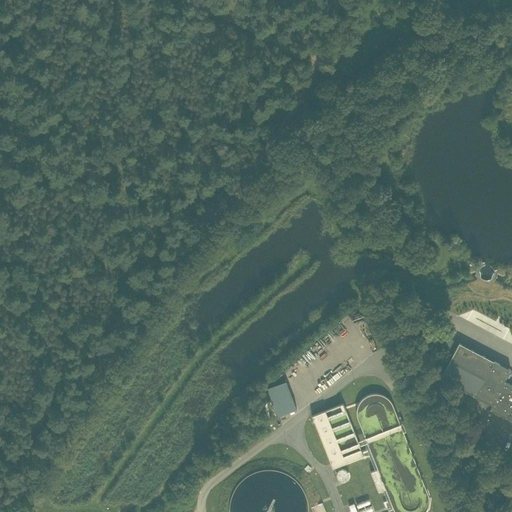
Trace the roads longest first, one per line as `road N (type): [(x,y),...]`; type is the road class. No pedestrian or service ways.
road 1 (track): [(279,133),(7,511)]
road 2 (track): [(306,189),(192,283),(28,511)]
road 3 (track): [(94,503),(207,346),(312,256)]
road 4 (track): [(339,234),(352,248),(451,270),(451,257),(402,212),(385,168)]
road 5 (track): [(385,168),(400,113),(511,50)]
